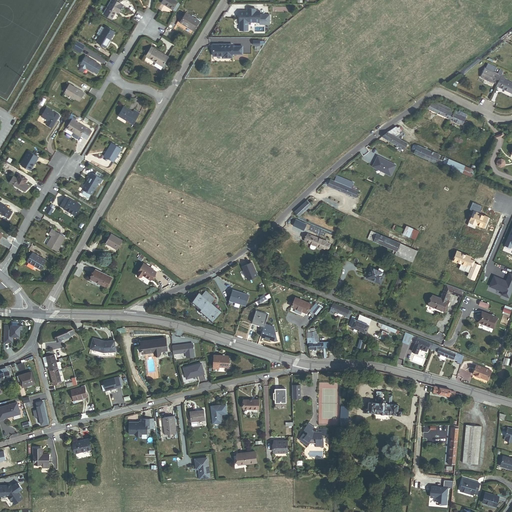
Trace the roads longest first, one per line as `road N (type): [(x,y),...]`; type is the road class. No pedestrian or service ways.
road 1 (residential): [(57,428),(304,364)]
road 2 (tertiary): [(165,101),(42,314)]
road 3 (residential): [(252,247),(323,180),(437,93)]
road 4 (residential): [(252,247),(264,272),(442,343)]
road 5 (tertiary): [(304,364),(392,369),(511,404)]
road 6 (tertiary): [(132,316),(304,364)]
road 7 (residential): [(132,316),(252,247)]
road 8 (residential): [(0,273),(66,157)]
